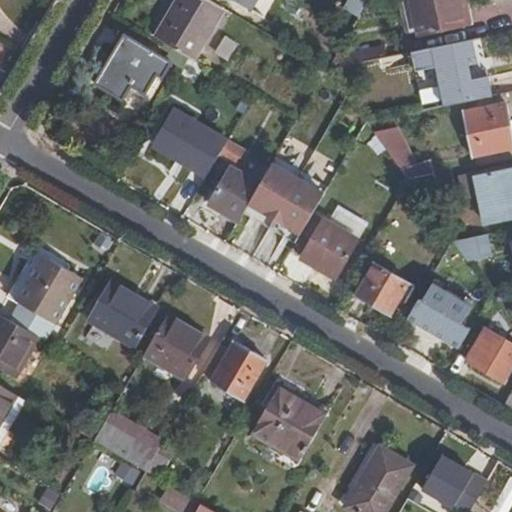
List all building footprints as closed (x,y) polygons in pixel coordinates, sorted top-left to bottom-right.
[(179,0),(158,37),(193,58),(195,59),(224,8),(209,0),(179,0)] [(353,0),(348,10),(361,17),(371,0),(353,0)] [(409,0),(412,11),(405,13),(408,31),(418,29),(419,35),(462,25),(456,0),(409,0)] [(110,44),(119,49),(126,36),(118,32),(110,44)] [(126,36),(119,49),(98,86),(126,102),(136,85),(149,92),(160,73),(165,77),(175,62),(128,34),(126,36)] [(350,37),(339,54),(352,52),(360,41),(350,37)] [(496,96),(483,38),(415,52),(428,110),(496,96)] [(390,57),(389,48),(358,52),(360,63),(368,62),(390,57)] [(331,69),(332,69),(360,63),(358,52),(352,52),(339,54),(331,69)] [(136,85),(126,102),(144,113),(165,77),(160,73),(149,92),(136,85)] [(511,111),(511,105),(467,114),(475,157),(511,148),(511,111)] [(178,109),(161,138),(202,162),(219,134),(178,109)] [(423,162),(403,126),(379,132),(403,165),(413,179),(429,176),(426,161),(423,162)] [(231,141),(224,152),(240,162),(247,151),(231,141)] [(274,227),(307,172),(280,156),(263,184),(247,212),(274,227)] [(213,203),(242,221),(247,212),(263,184),(235,168),(213,203)] [(511,170),(481,177),(490,219),(511,215),(511,170)] [(332,187),(307,172),(274,227),(299,243),(318,211),(332,187)] [(299,243),(295,249),(306,255),(329,217),(318,211),(299,243)] [(329,217),(306,255),(339,275),(362,237),(329,217)] [(495,253),(491,233),(472,237),(457,239),(470,257),(492,253),(495,253)] [(21,301),(47,257),(39,252),(12,296),(21,301)] [(54,322),(80,277),(47,257),(21,301),(54,322)] [(382,262),(362,297),(393,315),(413,281),(382,262)] [(86,282),(80,277),(54,322),(60,325),(86,282)] [(162,308),(117,281),(94,321),(139,347),(162,308)] [(477,306),(437,282),(426,301),(423,298),(412,318),(464,348),(474,328),(467,324),(477,306)] [(511,299),(502,302),(511,315),(511,299)] [(44,339),(1,313),(0,314),(0,367),(21,380),(45,340),(44,339)] [(215,339),(173,315),(148,356),(190,381),(215,339)] [(511,373),(511,339),(491,327),(472,361),(507,381),(511,373)] [(238,342),(234,350),(219,374),(215,381),(246,399),(269,361),(238,342)] [(234,350),(224,343),(209,368),(219,374),(234,350)] [(129,390),(136,377),(117,366),(110,378),(129,390)] [(129,390),(104,431),(99,441),(147,470),(163,444),(165,440),(144,428),(166,390),(138,374),(136,377),(129,390)] [(0,383),(0,450),(29,402),(0,383)] [(279,405),(274,402),(259,428),(305,455),(330,414),(289,389),(279,405)] [(74,428),(98,443),(99,441),(104,431),(81,416),(74,428)] [(358,488),(383,447),(375,442),(350,482),(358,488)] [(159,477),(175,451),(163,444),(147,470),(159,477)] [(386,511),(414,465),(383,447),(358,488),(348,505),(358,511),(386,511)] [(446,455),(427,487),(457,505),(477,472),(446,455)] [(141,470),(125,461),(118,473),(134,482),(141,470)] [(472,511),(490,480),(477,472),(457,505),(469,511),(472,511)] [(511,511),(511,480),(497,511),(499,511),(511,511)] [(190,511),(195,511),(201,502),(173,485),(167,498),(190,511)] [(42,505),(53,511),(54,511),(63,498),(51,491),(42,505)]
